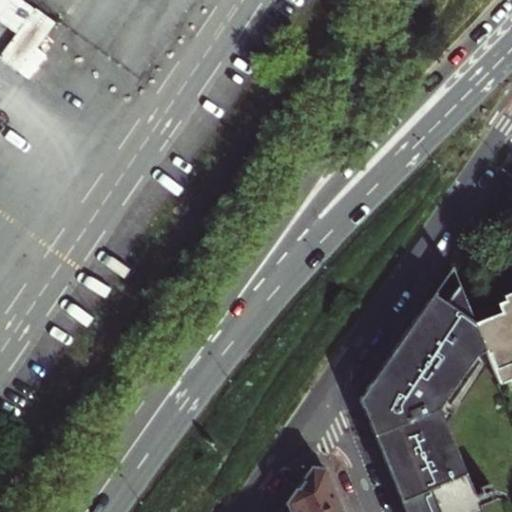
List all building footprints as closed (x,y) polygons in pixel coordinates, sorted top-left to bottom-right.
[(0,0),(0,104),(57,25),(21,0),(0,0)] [(451,266),(431,293),(404,333),(359,399),(374,435),(439,407),(483,342),(474,320),(451,266)] [(511,294),(497,300),(501,309),(474,320),(483,342),(498,381),(511,375),(511,294)] [(439,407),(374,435),(405,511),(481,511),(480,508),(496,501),(490,485),(478,490),(480,495),(476,497),(439,407)] [(279,511),(341,511),(336,496),(324,468),(311,468),(299,485),(279,511)]
